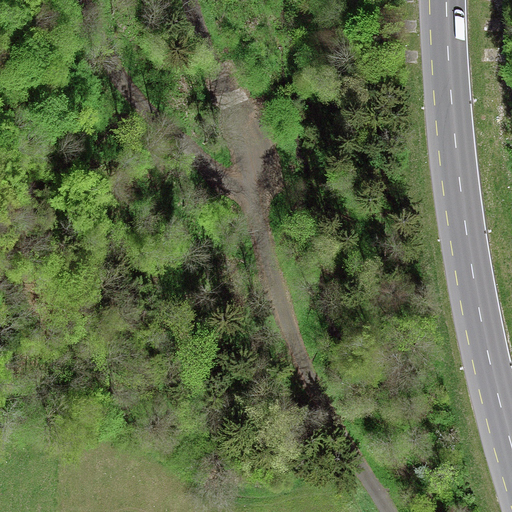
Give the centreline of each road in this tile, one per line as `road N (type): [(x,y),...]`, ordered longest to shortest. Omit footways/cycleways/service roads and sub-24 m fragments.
road 1 (track): [(192,0),(290,343),(387,511)]
road 2 (primary): [(446,0),(456,149),(483,328),(511,449)]
road 3 (track): [(247,191),(222,181),(140,101),(101,44),(85,0)]
